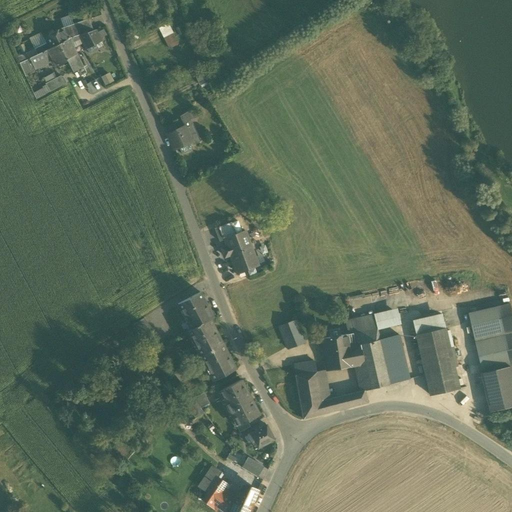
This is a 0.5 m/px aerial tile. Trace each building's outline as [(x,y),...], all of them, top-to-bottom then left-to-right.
[(62,21),(64,28),(73,25),(71,18),(62,21)] [(75,24),(78,36),(93,31),(88,19),(75,24)] [(69,39),(71,38),(78,36),(75,24),(73,25),(64,28),(62,28),(68,39),(69,39)] [(179,44),(168,24),(159,28),(169,49),(179,44)] [(59,44),(68,39),(62,28),(53,33),(54,35),(50,37),(49,35),(44,38),(46,43),(49,49),(59,44)] [(97,33),(100,39),(107,35),(104,29),(97,33)] [(93,31),(78,36),(71,38),(74,43),(81,39),(83,43),(86,48),(95,44),(101,41),(100,39),(97,33),(96,30),(93,31)] [(46,43),(44,38),(41,32),(29,38),(35,49),(46,43)] [(69,39),(74,48),(83,43),(81,39),(74,43),(71,38),(69,39)] [(59,44),(67,59),(77,54),(74,48),(69,39),(68,39),(59,44)] [(95,44),(98,49),(104,46),(101,41),(95,44)] [(49,49),(46,43),(35,49),(37,55),(48,49),(49,49)] [(49,49),(48,49),(52,55),(51,56),(54,60),(57,67),(67,61),(67,59),(59,44),(49,49)] [(95,44),(86,48),(89,54),(98,49),(95,44)] [(37,55),(35,49),(26,53),(29,59),(30,59),(37,55)] [(37,55),(30,59),(35,69),(50,62),(48,57),(51,56),(52,55),(48,49),(37,55)] [(18,57),(21,62),(29,59),(26,53),(18,57)] [(77,54),(67,59),(67,61),(73,72),(84,67),(77,54)] [(24,74),(35,69),(30,59),(29,59),(19,64),(24,74)] [(196,77),(204,74),(201,68),(193,71),(196,77)] [(114,82),(110,73),(101,77),(105,86),(114,82)] [(44,79),(46,84),(55,79),(53,74),(44,79)] [(207,83),(204,74),(196,77),(199,86),(207,83)] [(50,92),(66,83),(63,77),(61,76),(55,79),(46,84),(47,86),(50,92)] [(46,94),(43,88),(33,93),(36,99),(46,94)] [(180,117),(183,124),(196,118),(192,110),(180,117)] [(193,123),(184,127),(187,133),(191,142),(199,138),(193,123)] [(168,134),(170,140),(187,133),(184,127),(168,134)] [(191,142),(187,133),(170,140),(172,145),(174,150),(179,148),(189,143),(191,142)] [(189,143),(179,148),(181,154),(192,149),(189,143)] [(214,228),(219,242),(225,240),(225,239),(236,235),(231,222),(214,228)] [(231,257),(237,273),(258,265),(257,264),(255,257),(245,232),(236,235),(225,239),(225,240),(227,245),(228,244),(229,247),(222,249),(225,257),(232,254),(233,257),(231,257)] [(255,257),(257,264),(265,262),(262,254),(255,257)] [(392,299),(390,286),(369,289),(371,303),(392,299)] [(187,322),(191,329),(209,320),(213,318),(200,293),(178,304),(181,310),(183,310),(189,321),(187,322)] [(468,314),(482,373),(510,366),(509,366),(511,365),(511,314),(510,304),(468,314)] [(375,315),(378,329),(399,324),(396,310),(375,315)] [(348,334),(358,333),(377,329),(373,314),(345,321),(348,334)] [(414,324),(417,336),(445,329),(442,317),(414,324)] [(134,325),(153,349),(162,342),(144,318),(134,325)] [(197,348),(201,356),(222,344),(209,320),(191,329),(188,331),(191,337),(192,336),(198,348),(197,348)] [(279,327),(288,348),(304,342),(295,321),(279,327)] [(329,330),(330,337),(330,339),(341,337),(340,336),(339,328),(329,330)] [(358,333),(360,345),(379,340),(377,329),(358,333)] [(446,329),(445,329),(417,336),(416,336),(430,395),(459,388),(446,329)] [(348,334),(347,334),(349,347),(360,345),(358,333),(348,334)] [(343,349),(349,347),(347,334),(340,336),(341,337),(330,339),(330,337),(320,339),(325,370),(345,367),(343,349)] [(399,335),(379,340),(391,384),(410,379),(399,335)] [(370,389),(391,384),(379,340),(360,345),(349,347),(343,349),(345,367),(356,365),(363,364),(370,389)] [(236,370),(222,344),(201,356),(204,362),(205,361),(211,372),(210,373),(214,381),(236,370)] [(294,365),(296,375),(316,372),(315,362),(294,365)] [(356,365),(361,392),(365,391),(370,389),(363,364),(356,365)] [(173,373),(181,383),(191,376),(183,366),(173,373)] [(511,406),(511,376),(510,366),(482,373),(480,373),(489,412),(511,406)] [(316,372),(321,402),(330,399),(325,370),(316,372)] [(303,419),(324,414),(321,402),(316,372),(296,375),(303,419)] [(180,384),(188,393),(198,385),(191,376),(181,383),(180,384)] [(237,426),(238,427),(247,422),(259,415),(241,380),(219,391),(237,426)] [(188,393),(192,399),(204,392),(198,385),(188,393)] [(361,392),(347,395),(350,407),(368,403),(365,391),(361,392)] [(200,408),(209,402),(204,392),(192,399),(200,408)] [(347,395),(336,398),(339,410),(350,407),(347,395)] [(336,398),(330,399),(321,402),(324,414),(339,410),(336,398)] [(192,399),(161,415),(170,423),(200,408),(192,399)] [(236,427),(239,433),(250,427),(247,422),(238,427),(237,426),(236,427)] [(249,434),(252,442),(254,441),(258,448),(274,439),(266,425),(249,434)] [(248,444),(252,442),(249,434),(244,437),(248,444)] [(230,454),(227,459),(233,463),(236,458),(230,454)] [(263,467),(248,457),(242,468),(257,477),(263,467)] [(192,483),(199,487),(210,472),(203,467),(192,483)] [(210,472),(199,487),(208,494),(218,479),(222,473),(213,467),(210,472)] [(203,501),(213,509),(217,503),(225,492),(229,487),(221,483),(222,481),(218,479),(208,494),(203,501)] [(236,498),(234,502),(250,510),(258,491),(246,485),(245,487),(239,490),(236,498)] [(224,508),(229,511),(233,502),(234,502),(236,498),(225,492),(217,503),(224,508)] [(248,511),(250,510),(234,502),(233,502),(229,511),(228,511),(248,511)] [(221,511),(224,508),(217,503),(213,509),(217,511),(221,511)]
